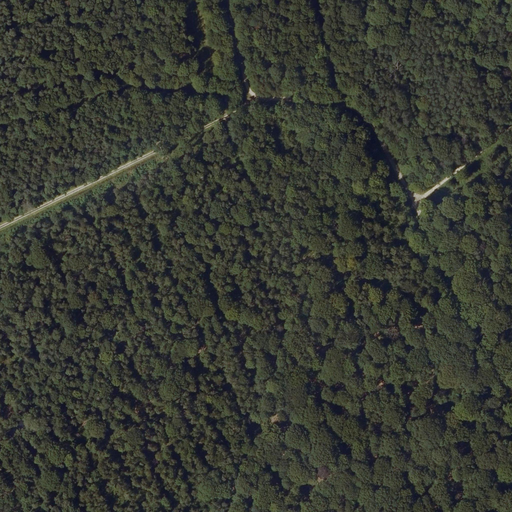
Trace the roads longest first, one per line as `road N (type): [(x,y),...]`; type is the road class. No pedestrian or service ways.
road 1 (track): [(224,117),(263,195),(403,229),(511,425)]
road 2 (track): [(354,108),(232,511)]
road 3 (track): [(341,104),(371,122),(409,181),(511,380)]
road 4 (track): [(0,227),(251,109),(257,96)]
road 5 (track): [(233,0),(257,96),(341,104)]
road 6 (track): [(224,117),(199,0)]
